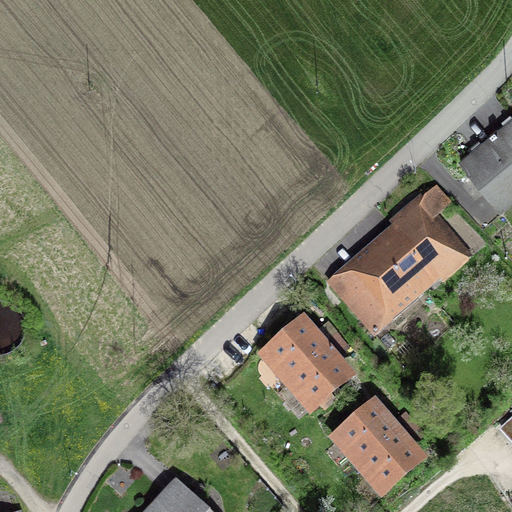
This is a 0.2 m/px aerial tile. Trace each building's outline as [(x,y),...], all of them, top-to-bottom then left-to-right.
[(511,117),(497,130),(511,147),(511,117)] [(498,211),(511,199),(511,147),(497,130),(458,163),(498,211)] [(419,195),(388,222),(393,228),(327,283),(374,338),(439,283),(442,287),(475,259),(439,217),(453,205),(437,186),(422,198),(419,195)] [(256,356),(283,388),(331,347),(303,315),(256,356)] [(325,338),(339,354),(347,347),(333,331),(325,338)] [(283,388),(310,419),(357,378),(331,347),(283,388)] [(327,441),(354,471),(401,429),(375,399),(327,441)] [(417,431),(404,415),(397,421),(411,437),(417,431)] [(511,420),(499,432),(511,444),(511,420)] [(354,471),(381,502),(429,460),(401,429),(354,471)] [(210,511),(177,480),(146,511),(210,511)]
